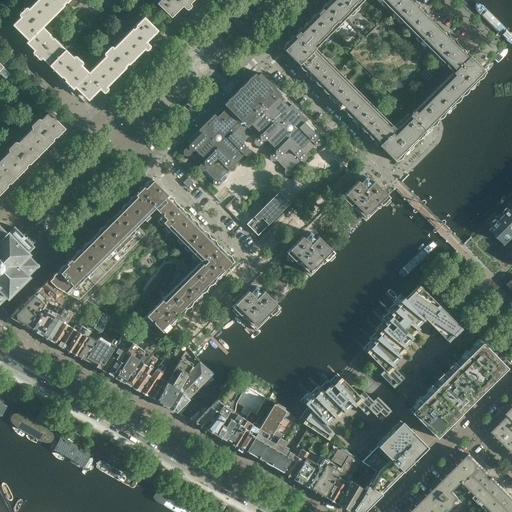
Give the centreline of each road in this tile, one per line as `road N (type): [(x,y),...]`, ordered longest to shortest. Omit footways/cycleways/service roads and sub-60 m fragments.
road 1 (tertiary): [(281,511),(0,353)]
road 2 (residential): [(264,50),(368,157),(257,271)]
road 3 (residential): [(0,320),(150,162)]
road 4 (residential): [(150,162),(264,50)]
road 5 (residential): [(208,0),(97,109)]
road 6 (residential): [(257,271),(150,162)]
road 7 (residential): [(379,511),(469,423)]
road 8 (residential): [(0,33),(86,120)]
road 9 (residential): [(86,120),(0,206)]
